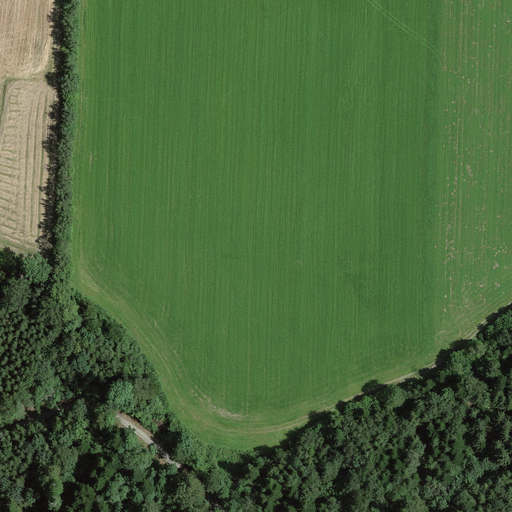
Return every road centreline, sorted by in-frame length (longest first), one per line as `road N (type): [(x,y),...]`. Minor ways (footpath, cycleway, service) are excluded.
road 1 (track): [(244,431),(314,415),(418,371),(511,305)]
road 2 (track): [(0,428),(75,405),(98,407),(225,511)]
